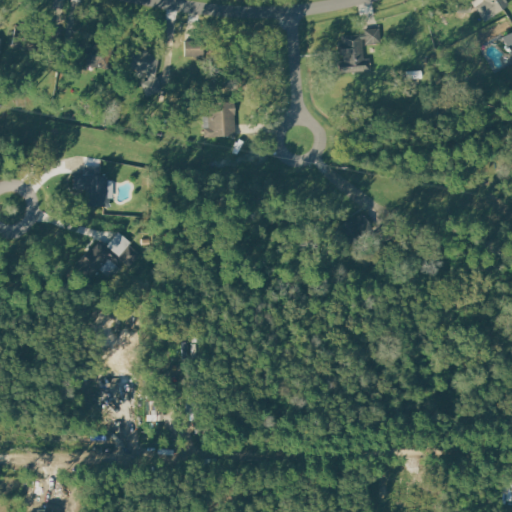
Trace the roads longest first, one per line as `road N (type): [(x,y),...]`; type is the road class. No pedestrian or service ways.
road 1 (residential): [(511,449),(0,455)]
road 2 (residential): [(165,0),(292,11),(350,0)]
road 3 (residential): [(292,11),(300,138)]
